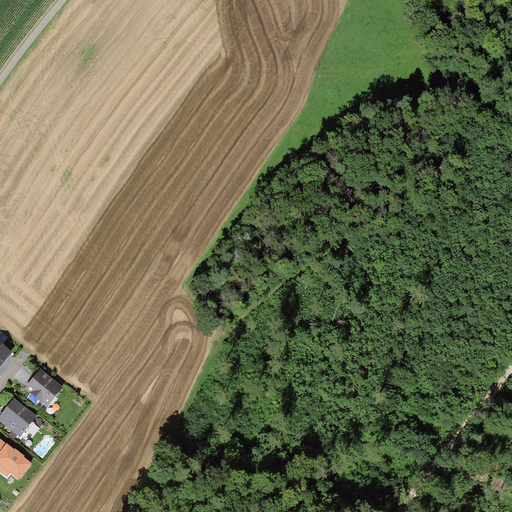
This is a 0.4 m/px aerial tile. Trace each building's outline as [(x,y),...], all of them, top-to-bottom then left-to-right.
[(0,367),(12,352),(0,341),(0,367)] [(40,369),(24,389),(47,407),(63,387),(40,369)] [(37,416),(14,398),(0,415),(0,420),(13,431),(18,435),(20,437),(37,416)] [(18,435),(13,431),(9,435),(14,439),(18,435)] [(6,443),(0,438),(0,471),(7,477),(10,472),(19,479),(32,463),(24,457),(25,456),(15,448),(15,449),(6,443)]
